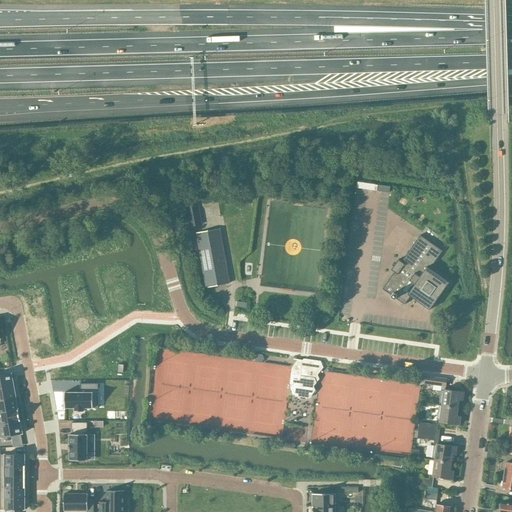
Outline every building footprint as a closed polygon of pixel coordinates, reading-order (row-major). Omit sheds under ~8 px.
[(195,205),(185,207),(189,227),(199,225),(195,205)] [(229,283),(220,229),(197,233),(206,287),(229,283)] [(395,298),(404,305),(410,297),(429,310),(437,299),(439,300),(443,295),(441,293),(449,282),(430,269),(442,251),(420,235),(401,262),(396,258),(388,268),(394,272),(382,289),(391,295),(391,296),(395,299),(395,298)] [(264,359),(262,354),(257,354),(254,357),(256,362),(261,363),(264,359)] [(317,375),(320,371),(323,368),(321,363),(316,362),(313,366),(309,365),(308,361),(298,360),(292,367),(291,375),(293,379),(290,383),(295,396),(309,398),(315,390),(313,386),(319,379),(317,375)] [(11,373),(0,375),(0,388),(14,386),(11,373)] [(445,390),(447,379),(425,376),(424,384),(442,386),(441,389),(444,389),(445,390)] [(65,392),(65,408),(74,408),(74,411),(84,411),(83,411),(83,408),(92,408),(93,408),(98,408),(98,384),(80,384),(80,392),(77,392),(76,392),(65,392)] [(14,386),(0,388),(0,400),(16,398),(14,386)] [(457,409),(458,400),(462,400),(464,392),(445,390),(444,389),(441,407),(457,409)] [(16,398),(0,400),(0,412),(18,409),(16,398)] [(456,416),(457,409),(441,407),(439,422),(459,424),(460,416),(456,416)] [(18,409),(0,412),(0,424),(20,421),(18,409)] [(20,421),(0,424),(0,435),(0,438),(22,434),(20,421)] [(419,422),(418,431),(436,433),(437,425),(419,422)] [(69,443),(69,451),(69,460),(87,460),(87,434),(86,434),(86,430),(87,430),(87,423),(71,423),(71,430),(73,430),(73,434),(69,434),(69,443)] [(310,442),(312,426),(303,425),(302,441),(310,442)] [(435,441),(436,433),(418,431),(417,438),(435,441)] [(450,464),(451,454),(455,455),(456,446),(434,444),(431,461),(434,461),(450,464)] [(5,455),(0,454),(0,465),(25,466),(25,455),(5,455)] [(452,479),(453,471),(449,470),(450,464),(434,461),(432,476),(434,476),(452,479)] [(511,463),(505,462),(503,475),(511,476),(511,463)] [(25,466),(0,465),(0,476),(25,477),(25,466)] [(511,476),(503,475),(502,488),(511,489),(511,476)] [(25,477),(0,476),(0,487),(25,487),(25,477)] [(432,488),(434,476),(432,476),(429,476),(429,479),(412,477),(411,485),(432,488)] [(25,487),(0,487),(0,498),(25,498),(25,487)] [(100,502),(99,502),(98,511),(123,511),(124,491),(106,491),(106,502),(105,502),(105,504),(100,504),(100,502)] [(437,500),(438,493),(426,491),(424,498),(437,500)] [(312,493),(312,494),(313,494),(313,506),(337,506),(335,505),(335,494),(335,493),(312,493)] [(87,494),(64,494),(64,510),(87,511),(86,511),(93,511),(93,501),(87,501),(87,494)] [(25,498),(0,498),(0,509),(25,510),(25,498)] [(511,511),(511,504),(501,503),(499,511),(511,511)]
